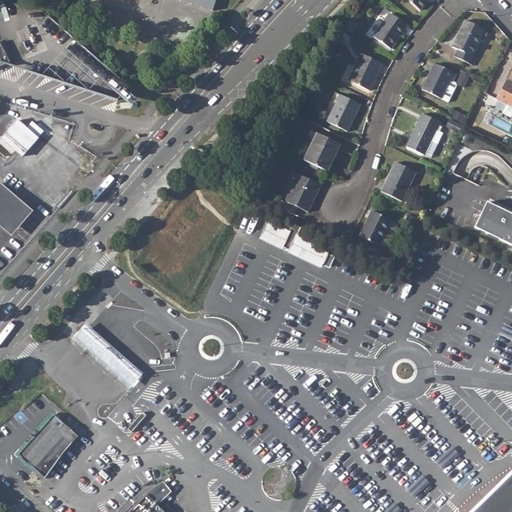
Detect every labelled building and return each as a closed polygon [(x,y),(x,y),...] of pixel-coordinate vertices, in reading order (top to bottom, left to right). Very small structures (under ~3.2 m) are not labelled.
[(179,0),(179,1),(212,12),(215,0),(179,0)] [(428,0),(408,0),(419,10),(428,0)] [(407,26),(389,14),(373,37),(391,50),(407,26)] [(465,21),(452,47),(457,50),(454,57),(473,66),(477,59),(472,57),(480,40),(483,42),(486,35),(485,30),(465,21)] [(341,39),(347,42),(350,37),(344,33),(341,39)] [(0,44),(0,64),(8,61),(0,44)] [(382,64),(361,54),(348,81),(369,91),(382,64)] [(259,66),(262,69),(269,62),(267,60),(266,59),(259,66)] [(422,90),(448,102),(456,85),(452,82),(456,74),(435,64),(422,90)] [(511,70),(497,100),(511,107),(511,70)] [(462,71),(456,83),(464,87),(470,75),(462,71)] [(360,105),(340,95),(327,122),(347,132),(360,105)] [(307,108),(300,106),(297,115),(304,118),(307,108)] [(452,118),(459,122),(463,115),(456,111),(452,118)] [(441,123),(422,114),(406,147),(431,159),(443,134),(440,132),(442,128),(439,126),(441,123)] [(304,118),(297,115),(294,126),(300,128),(304,119),(304,118)] [(1,138),(21,156),(37,138),(17,119),(1,138)] [(447,127),(460,133),(463,127),(450,120),(447,127)] [(298,155),(304,158),(317,133),(311,130),(298,155)] [(340,145),(317,134),(304,161),(326,172),(331,160),(332,161),(340,145)] [(416,173),(395,163),(381,192),(402,202),(416,173)] [(321,186),(291,172),(283,189),(290,192),(281,210),(294,215),(297,208),(308,213),(312,205),(310,204),(314,195),(316,195),(321,186)] [(0,201),(9,192),(0,184),(0,201)] [(0,201),(0,228),(11,238),(33,212),(9,192),(0,201)] [(511,214),(487,202),(474,228),(511,246),(511,214)] [(398,225),(372,212),(359,237),(378,247),(379,246),(386,249),(398,225)] [(419,220),(408,215),(405,221),(416,226),(419,220)] [(281,250),(283,248),(283,245),(290,231),(268,221),(260,239),(281,250)] [(301,228),(293,224),(290,231),(283,245),(283,248),(283,250),(285,251),(289,251),(290,251),(291,249),(296,239),(298,235),(301,228)] [(290,251),(289,251),(288,253),(322,269),(323,267),(329,254),(331,250),(298,235),(291,249),(290,251)] [(367,249),(378,254),(379,251),(368,246),(367,249)] [(335,257),(329,254),(323,267),(330,269),(335,257)] [(87,327),(76,339),(133,390),(144,377),(87,327)] [(172,353),(160,355),(161,368),(174,366),(172,353)] [(143,412),(128,429),(132,432),(147,415),(143,412)] [(78,437),(53,414),(19,455),(45,479),(64,453),(78,437)] [(436,464),(444,471),(458,458),(450,450),(436,464)] [(479,511),(494,498),(497,501),(501,499),(506,501),(508,506),(506,510),(508,511),(511,508),(511,471),(470,511),(479,511)] [(408,492),(416,500),(429,486),(422,478),(408,492)] [(149,497),(160,507),(174,494),(165,483),(163,484),(147,495),(134,506),(128,511),(133,511),(143,503),(149,497)] [(164,511),(160,507),(149,497),(143,503),(133,511),(164,511)] [(507,511),(508,511),(506,510),(508,506),(506,501),(501,499),(497,501),(494,498),(479,511),(507,511)]
